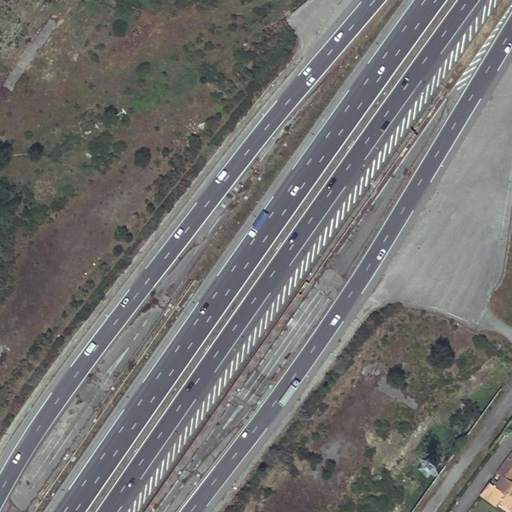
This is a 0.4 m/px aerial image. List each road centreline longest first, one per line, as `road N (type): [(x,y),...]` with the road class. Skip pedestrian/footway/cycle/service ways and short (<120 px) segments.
road 1 (motorway): [(107,511),(467,0)]
road 2 (motorway): [(428,0),(68,511)]
road 3 (motorway): [(373,0),(294,89),(70,381),(0,492)]
road 4 (motorway): [(189,511),(309,354),(511,30)]
